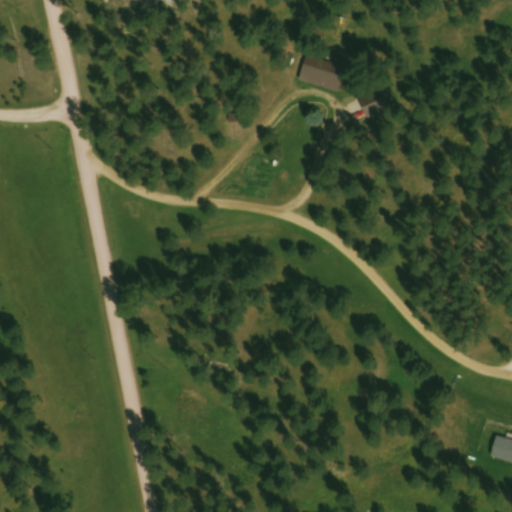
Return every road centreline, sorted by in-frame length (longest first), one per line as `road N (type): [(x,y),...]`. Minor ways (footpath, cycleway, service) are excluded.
road 1 (residential): [(140,511),(41,0)]
road 2 (residential): [(75,174),(102,177),(152,202),(304,225),(361,267),(451,364),(511,381)]
